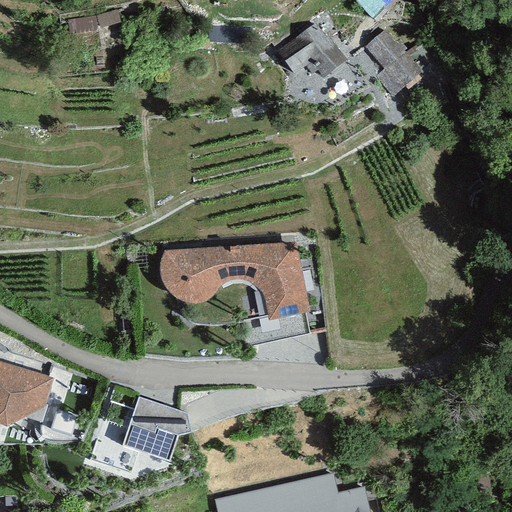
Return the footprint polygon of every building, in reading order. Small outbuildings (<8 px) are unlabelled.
[(354,0),(372,19),(390,0),(354,0)] [(124,11),(78,13),(78,29),(125,27),(124,11)] [(314,24),(277,50),(294,74),(311,62),(323,78),(347,61),(329,36),(325,39),(314,24)] [(422,72),(384,29),(364,47),(384,69),(375,77),(393,97),(422,72)] [(296,246),(164,256),(161,262),(160,268),(160,277),(162,285),(167,291),(174,299),(181,304),(189,307),(197,308),(205,306),(211,302),(214,299),(218,294),(223,289),(228,287),(234,285),(241,285),(247,286),(253,289),(257,292),(262,297),(263,304),(269,325),(309,318),(304,297),(305,293),(296,246)] [(0,429),(6,432),(45,408),(52,382),(0,364),(0,429)] [(135,412),(110,403),(103,424),(128,433),(123,448),(168,468),(178,442),(191,439),(187,418),(139,400),(135,412)] [(332,473),(214,499),(216,511),(369,511),(364,487),(337,493),(332,473)]
